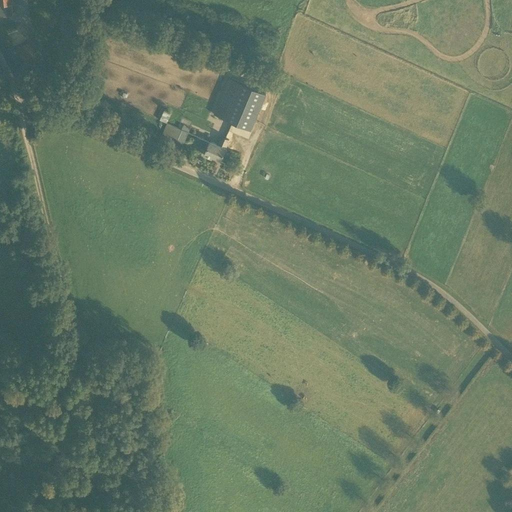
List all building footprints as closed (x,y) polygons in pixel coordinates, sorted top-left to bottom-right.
[(0,0),(0,16),(12,15),(12,9),(10,0),(0,0)] [(29,40),(15,46),(22,61),(35,56),(29,40)] [(230,77),(214,114),(251,130),(266,93),(230,77)] [(159,120),(167,123),(162,135),(182,144),(188,132),(170,125),(175,114),(164,109),(159,120)] [(218,144),(210,141),(204,155),(212,158),(213,157),(221,160),(226,148),(229,140),(221,137),(218,144)]
